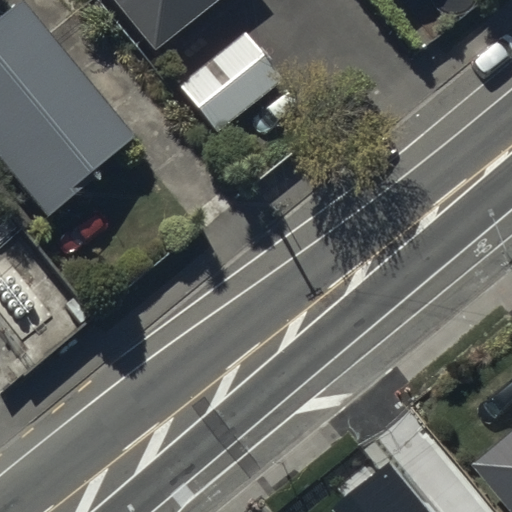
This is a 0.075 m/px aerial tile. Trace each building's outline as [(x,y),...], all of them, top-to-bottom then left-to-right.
[(17,0),(15,0),(0,11),(0,168),(33,211),(127,132),(17,0)] [(109,0),(149,47),(203,0),(109,0)] [(255,47),(240,30),(174,84),(211,129),(272,78),(250,51),(255,47)] [(511,425),(474,459),(511,503),(511,425)] [(437,511),(430,503),(418,511),(437,511)]
